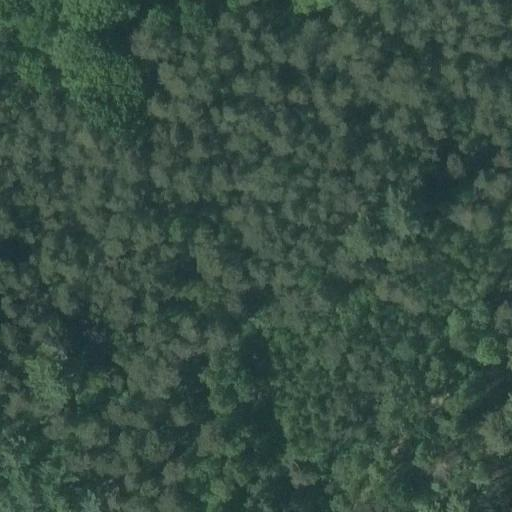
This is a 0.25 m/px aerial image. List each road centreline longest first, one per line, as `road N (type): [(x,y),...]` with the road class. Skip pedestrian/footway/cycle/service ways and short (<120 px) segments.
road 1 (track): [(249,511),(128,0)]
road 2 (track): [(336,511),(464,354),(511,262)]
